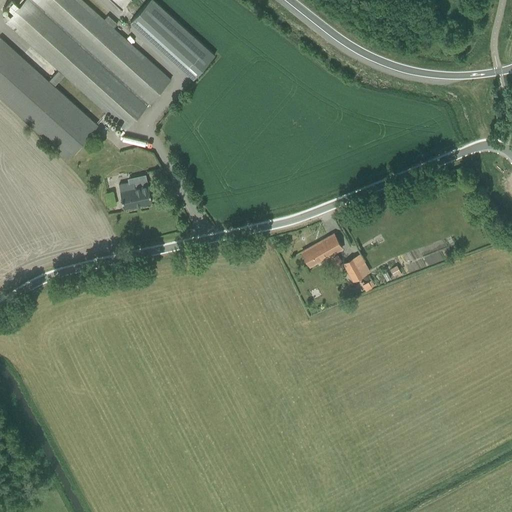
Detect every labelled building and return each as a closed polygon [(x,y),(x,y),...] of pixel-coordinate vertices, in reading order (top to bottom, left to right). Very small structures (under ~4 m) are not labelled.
[(64,75),(125,130),(171,80),(113,28),(117,24),(108,15),(104,20),(82,0),(25,0),(20,6),(12,0),(11,0),(6,6),(14,13),(10,17),(6,14),(3,17),(7,21),(5,22),(58,70),(64,75)] [(214,55),(153,0),(149,0),(129,22),(193,79),(214,55)] [(64,75),(58,70),(48,80),(0,37),(0,97),(68,159),(98,125),(54,86),(64,75)] [(120,191),(124,208),(152,202),(148,184),(135,187),(134,181),(119,184),(120,191)] [(306,260),(309,266),(342,248),(339,242),(334,234),(301,252),(306,260)] [(338,254),(330,258),(334,265),(342,261),(338,254)] [(343,263),(353,281),(364,276),(354,257),(343,263)] [(397,265),(390,269),(394,276),(401,272),(397,265)] [(368,281),(362,285),(365,291),(372,288),(368,281)]
